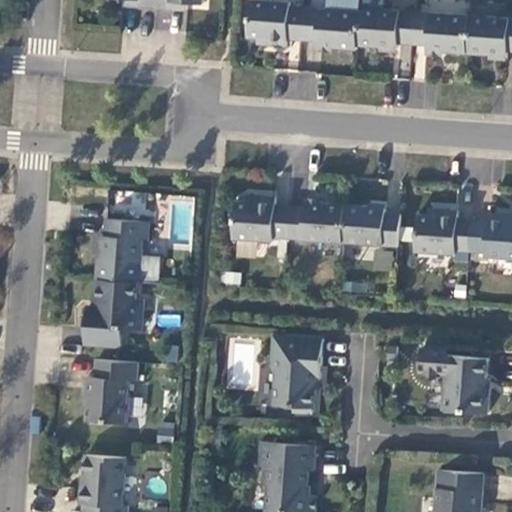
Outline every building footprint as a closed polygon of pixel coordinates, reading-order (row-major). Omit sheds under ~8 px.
[(156,0),(156,8),(172,8),(173,1),(203,2),(203,0),(156,0)] [(286,37),(302,38),(304,5),(289,4),(289,0),(249,0),(246,34),(257,35),(256,42),(286,44),(286,37)] [(316,39),(316,44),(356,47),(356,44),(359,6),(359,0),(326,0),(326,7),(304,5),(302,38),(316,39)] [(396,42),(412,43),(414,10),(359,6),(356,44),(396,47),(396,42)] [(468,15),(414,10),(412,43),(426,44),(426,49),(466,53),(468,15)] [(511,18),(468,15),(466,53),(505,56),(506,51),(511,51),(511,18)] [(244,206),(234,205),(232,243),(272,246),(272,242),(397,249),(400,216),(384,215),(384,211),(304,206),(303,211),(274,209),(274,201),(245,199),(244,206)] [(428,217),(418,216),(415,255),(455,257),(455,253),(485,255),(485,259),(511,260),(511,216),(488,215),(488,222),(487,222),(457,220),(458,213),(428,211),(428,217)] [(137,282),(139,282),(142,239),(148,239),(149,221),(107,218),(106,235),(102,235),(102,263),(99,263),(99,279),(137,282)] [(375,251),(373,268),(390,269),(391,252),(375,251)] [(137,298),(137,282),(99,279),(97,307),(88,306),(85,343),(122,345),(124,328),(142,329),(144,298),(137,298)] [(279,373),(276,403),(296,404),(296,409),(316,411),(319,377),(323,377),(327,338),(277,333),(274,368),(279,373)] [(446,410),(490,413),(493,389),(488,389),(490,358),(450,355),(446,410)] [(139,380),(139,361),(97,359),(96,375),(87,376),(86,394),(89,395),(87,419),(127,421),(131,380),(139,380)] [(318,444),(263,440),(261,464),(266,464),(265,479),(269,485),(267,509),(303,511),(316,511),(318,494),(309,494),(311,468),(316,469),(318,444)] [(128,511),(129,505),(123,504),(127,456),(87,453),(84,483),(82,483),(80,501),(85,503),(83,511),(128,511)] [(483,491),(484,474),(440,469),(437,506),(438,507),(437,511),(478,511),(479,510),(483,510),(484,492),(483,491)]
